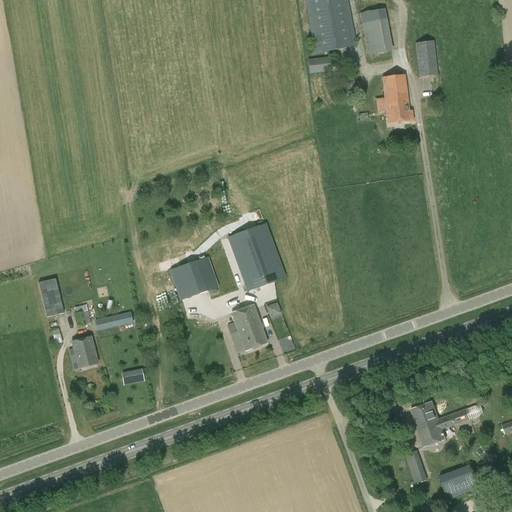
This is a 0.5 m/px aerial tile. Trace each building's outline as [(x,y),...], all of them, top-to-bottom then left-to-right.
[(304,0),(315,55),(356,46),(347,0),(304,0)] [(360,14),(367,56),(392,51),(384,9),(360,14)] [(438,75),(434,41),(415,43),(419,77),(438,75)] [(309,74),(332,71),(330,57),(307,60),(309,74)] [(356,96),(353,73),(341,74),(343,97),(356,96)] [(412,112),(408,112),(404,76),(382,79),(388,123),(413,120),(412,112)] [(244,281),(247,291),(274,281),(285,277),(265,223),(227,237),(244,281)] [(196,261),(169,268),(178,300),(205,292),(196,261)] [(202,278),(205,287),(207,292),(210,301),(222,297),(222,296),(214,274),(202,278)] [(45,317),(63,313),(55,278),(37,282),(45,317)] [(274,282),(256,289),(257,293),(275,286),(274,282)] [(276,287),(258,293),(260,299),(278,294),(276,287)] [(271,319),(282,314),(277,302),(266,306),(271,319)] [(231,314),(234,323),(227,326),(230,335),(238,332),(245,352),(267,344),(253,306),(231,314)] [(87,311),(76,314),(79,326),(90,323),(88,316),(87,311)] [(136,311),(130,313),(95,321),(100,342),(135,334),(134,329),(139,328),(136,311)] [(62,343),(59,329),(52,331),(55,345),(62,343)] [(75,355),(72,356),(76,370),(98,364),(90,338),(71,343),(75,355)] [(143,371),(122,376),(124,386),(145,382),(143,371)] [(476,406),(466,410),(438,420),(432,403),(411,410),(424,447),(445,440),(442,431),(470,420),(479,417),(483,412),(481,407),(476,406)] [(505,435),(511,432),(511,421),(501,425),(505,435)] [(405,455),(415,485),(427,481),(417,451),(405,455)] [(470,466),(438,478),(448,501),(479,489),(470,466)]
